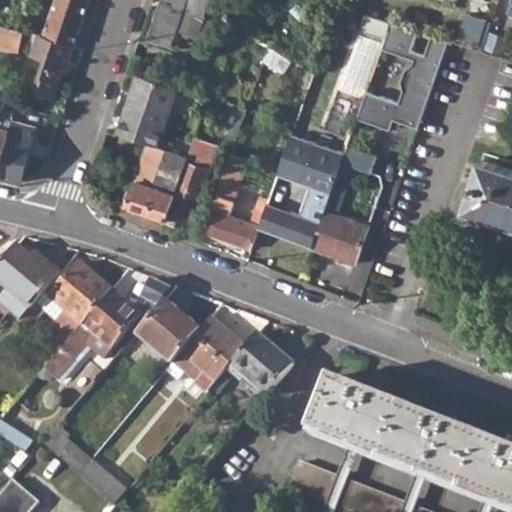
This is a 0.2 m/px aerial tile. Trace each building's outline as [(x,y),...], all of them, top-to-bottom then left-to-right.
[(61,41),(76,45),(90,0),(55,0),(44,36),(61,41)] [(165,0),(152,38),(171,45),(176,29),(197,36),(210,0),(165,0)] [(358,31),(383,38),(389,21),(363,13),(358,31)] [(0,48),(18,54),(25,31),(0,24),(0,48)] [(61,41),(44,36),(35,34),(29,56),(44,60),(35,90),(54,96),(67,58),(70,58),(76,45),(61,41)] [(149,144),(157,147),(178,89),(139,75),(120,134),(149,144)] [(0,161),(12,119),(17,96),(18,94),(9,91),(0,121),(0,124),(2,129),(0,135),(0,161)] [(246,107),(228,101),(219,130),(237,136),(246,107)] [(12,119),(0,161),(0,177),(20,182),(35,125),(12,119)] [(164,219),(187,227),(215,144),(193,137),(186,157),(164,219)] [(301,214),(291,211),(289,219),(279,216),(273,235),(311,247),(340,163),(343,154),(291,137),(277,177),(310,188),(301,214)] [(157,147),(149,144),(127,206),(164,219),(186,157),(157,147)] [(203,233),(251,249),(258,229),(267,203),(269,199),(259,196),(250,221),(230,214),(248,160),(231,154),(203,233)] [(467,209),(511,222),(511,171),(482,162),(467,209)] [(311,247),(353,263),(366,226),(333,214),(350,168),(340,163),(311,247)] [(397,186),(382,180),(372,208),(389,213),(397,186)] [(267,203),(258,229),(273,235),(279,216),(289,219),(291,211),(267,203)] [(39,260),(20,245),(0,269),(0,278),(8,285),(33,307),(46,291),(62,273),(43,256),(39,260)] [(84,323),(112,289),(113,288),(82,262),(53,296),(46,291),(33,307),(28,313),(23,319),(20,322),(33,334),(49,315),(59,323),(56,328),(70,339),(84,323)] [(141,313),(149,319),(167,299),(175,290),(153,279),(146,296),(136,308),(113,288),(112,289),(84,323),(70,339),(46,367),(57,377),(87,343),(96,333),(113,347),(141,313)] [(33,307),(8,285),(0,294),(0,300),(23,319),(28,313),(33,307)] [(138,333),(174,364),(177,361),(203,330),(167,299),(149,319),(138,333)] [(177,361),(192,374),(199,367),(217,382),(232,364),(234,365),(249,346),(214,317),(203,330),(177,361)] [(105,357),(113,347),(96,333),(87,343),(105,357)] [(247,378),(268,395),(295,363),(260,333),(249,346),(234,365),(214,389),(219,394),(236,375),(244,381),(247,378)] [(210,390),(217,382),(199,367),(192,374),(210,390)] [(511,511),(511,449),(330,377),(310,429),(511,509),(511,511),(424,511),(298,461),(288,486),(352,511),(511,511)] [(44,443),(81,475),(92,462),(92,461),(55,429),(44,443)] [(81,475),(115,505),(126,490),(92,461),(92,462),(81,475)] [(0,511),(29,511),(39,502),(12,479),(0,493),(0,511)]
